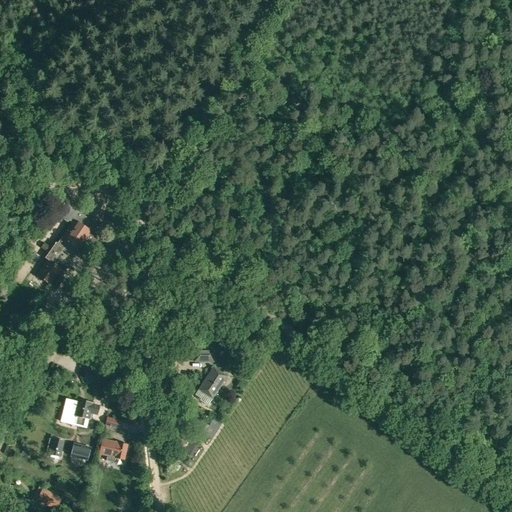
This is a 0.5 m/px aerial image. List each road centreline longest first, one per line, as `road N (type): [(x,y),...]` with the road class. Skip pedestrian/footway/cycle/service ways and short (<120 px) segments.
road 1 (track): [(158,511),(127,219)]
road 2 (tertiary): [(127,219),(259,0)]
road 3 (tertiary): [(0,435),(127,219)]
road 4 (track): [(94,196),(0,62)]
road 5 (unclassified): [(127,219),(94,196),(0,172)]
